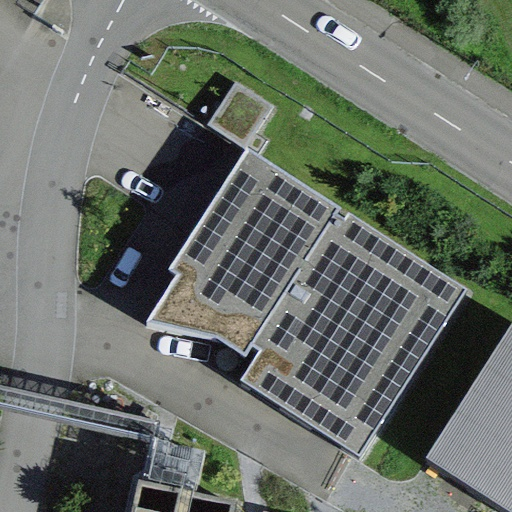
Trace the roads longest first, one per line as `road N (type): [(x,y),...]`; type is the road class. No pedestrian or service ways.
road 1 (unknown): [(0,316),(137,349),(421,511)]
road 2 (residential): [(260,0),(511,161)]
